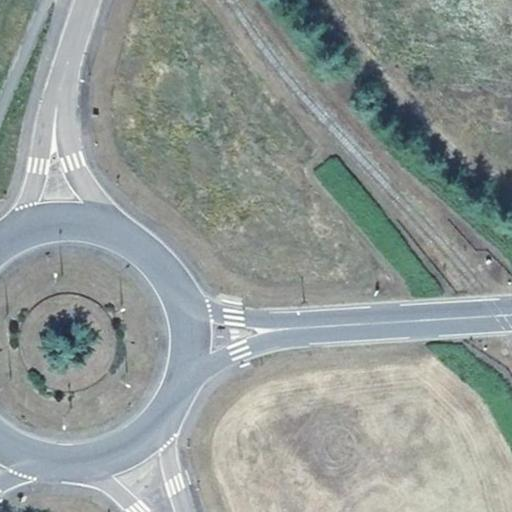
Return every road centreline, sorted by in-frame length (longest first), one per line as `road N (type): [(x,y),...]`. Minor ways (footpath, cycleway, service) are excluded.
road 1 (tertiary): [(511,313),(284,328)]
road 2 (tertiary): [(183,298),(134,237),(98,222),(59,218),(0,238)]
